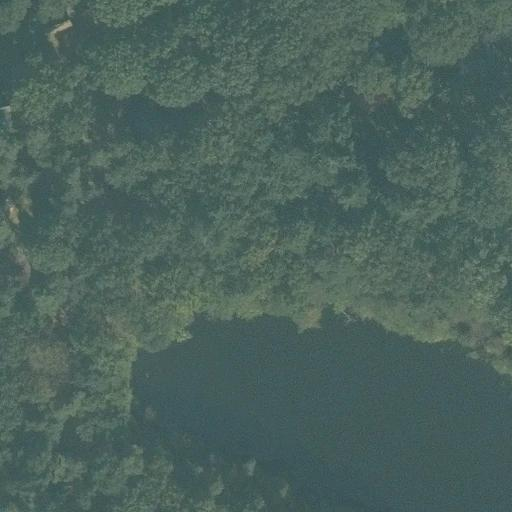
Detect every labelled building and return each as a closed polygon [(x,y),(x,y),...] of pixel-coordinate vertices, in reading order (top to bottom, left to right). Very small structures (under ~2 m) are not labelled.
[(222,0),(247,9),(249,0),(222,0)] [(429,37),(430,38),(404,45),(404,46),(407,45),(410,57),(410,58),(440,50),(444,65),(445,65),(459,64),(460,66),(461,66),(464,76),(489,73),(486,38),(488,37),(479,4),(481,4),(481,3),(479,3),(478,0),(456,0),(458,6),(457,6),(458,7),(462,32),(453,35),(452,32),(437,36),(437,35),(429,37)] [(44,38),(70,26),(67,18),(61,6),(35,17),(44,38)] [(178,34),(199,57),(216,42),(195,18),(178,34)] [(80,82),(100,88),(108,57),(97,54),(88,52),(80,82)] [(139,84),(158,94),(173,65),(163,59),(154,55),(139,84)] [(379,60),(346,90),(370,117),(386,102),(403,87),(379,60)] [(0,116),(25,111),(20,89),(0,93),(0,116)] [(14,160),(24,175),(43,163),(26,136),(7,148),(14,160)]
